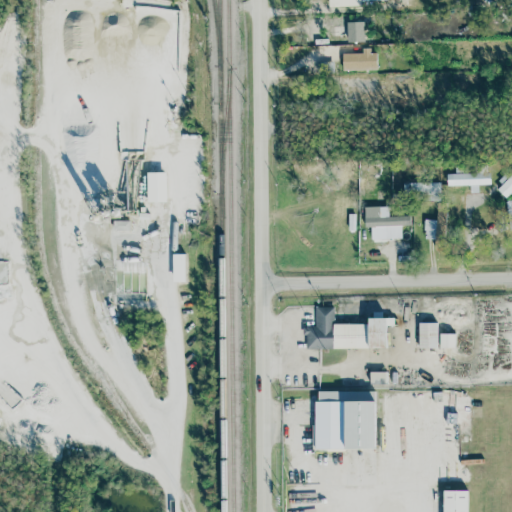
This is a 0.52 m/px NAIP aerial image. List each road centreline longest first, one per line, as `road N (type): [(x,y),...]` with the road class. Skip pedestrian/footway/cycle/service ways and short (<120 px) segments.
road 1 (tertiary): [(262,511),(257,0)]
road 2 (residential): [(260,285),(511,277)]
road 3 (residential): [(419,511),(419,498),(398,473),(301,471),(301,420),(261,420)]
